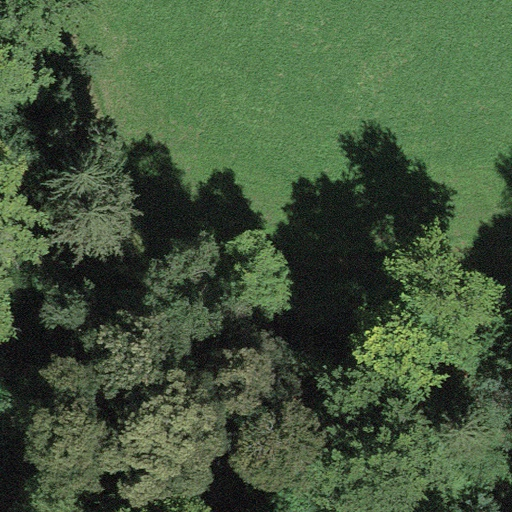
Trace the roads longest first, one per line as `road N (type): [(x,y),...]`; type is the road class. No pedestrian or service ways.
road 1 (track): [(129,215),(511,227)]
road 2 (track): [(0,454),(129,215)]
road 3 (track): [(129,215),(59,0)]
